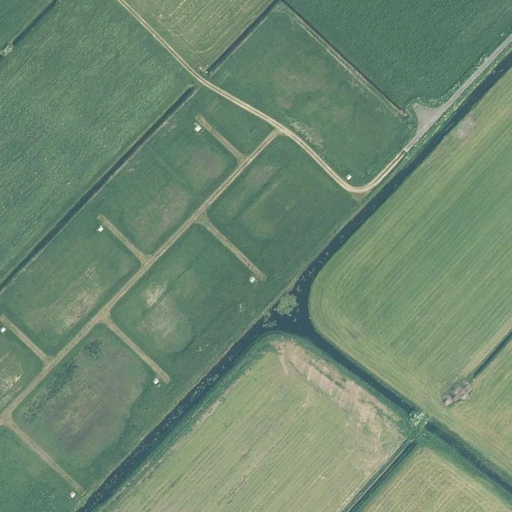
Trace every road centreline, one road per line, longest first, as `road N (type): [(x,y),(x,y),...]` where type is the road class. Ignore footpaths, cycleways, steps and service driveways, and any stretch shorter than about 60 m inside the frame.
road 1 (track): [(407,147),(361,192),(350,191),(287,133),(180,61),(119,0)]
road 2 (unclassified): [(407,147),(511,37)]
